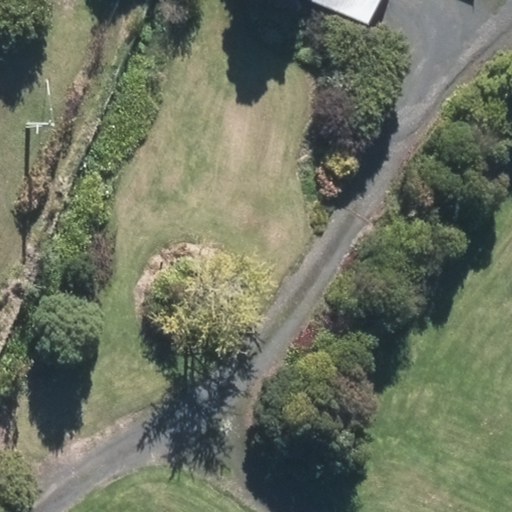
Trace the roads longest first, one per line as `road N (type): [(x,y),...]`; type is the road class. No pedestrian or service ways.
road 1 (track): [(31,511),(284,333),(410,102),(438,30),(435,0)]
road 2 (track): [(142,433),(306,511)]
